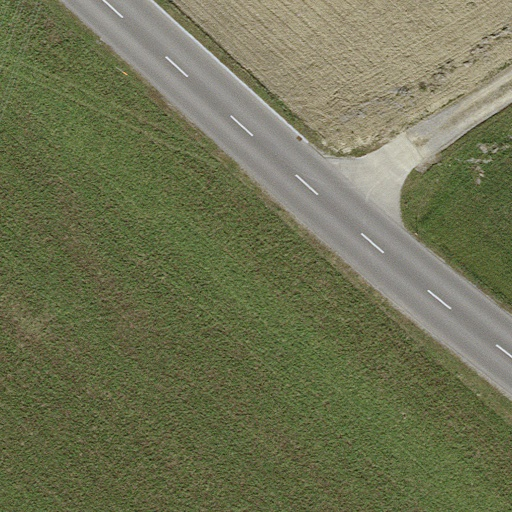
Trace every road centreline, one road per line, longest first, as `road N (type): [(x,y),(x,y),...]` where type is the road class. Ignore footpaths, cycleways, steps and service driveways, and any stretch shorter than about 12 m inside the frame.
road 1 (tertiary): [(511,358),(102,0)]
road 2 (track): [(336,211),(511,98)]
